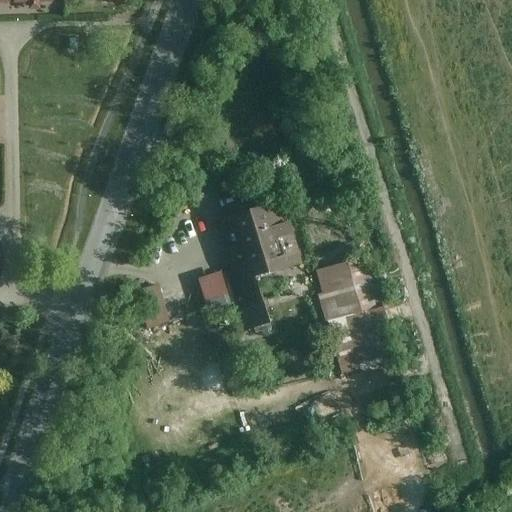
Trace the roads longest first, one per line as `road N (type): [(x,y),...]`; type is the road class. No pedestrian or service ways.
road 1 (residential): [(82,296),(187,0)]
road 2 (residential): [(0,35),(11,34),(15,298)]
road 3 (residential): [(7,511),(82,296)]
